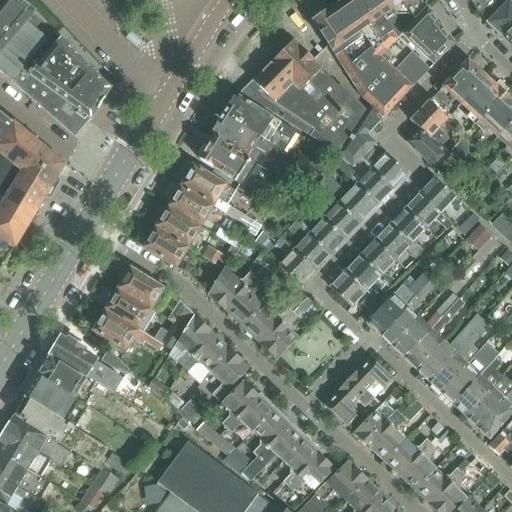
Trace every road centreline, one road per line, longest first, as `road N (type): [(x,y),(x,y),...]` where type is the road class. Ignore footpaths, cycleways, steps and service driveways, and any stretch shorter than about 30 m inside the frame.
road 1 (residential): [(511,479),(316,288),(422,172),(384,135),(476,33)]
road 2 (residential): [(414,511),(185,285),(87,225)]
road 3 (unclassified): [(109,186),(227,0)]
road 4 (unclassified): [(0,367),(87,225)]
road 5 (residential): [(109,186),(0,93)]
